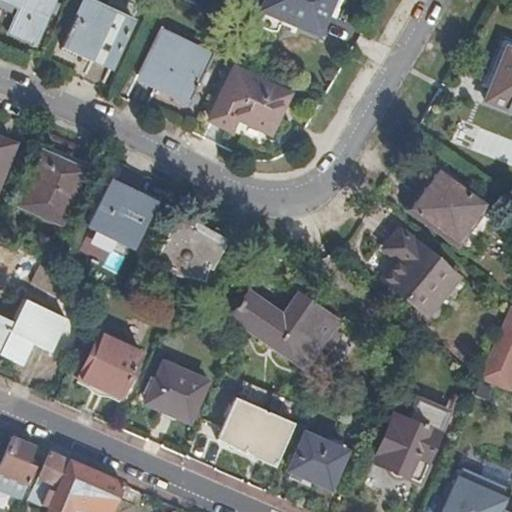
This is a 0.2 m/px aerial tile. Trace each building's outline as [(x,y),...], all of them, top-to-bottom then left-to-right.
[(54,0),(0,0),(21,9),(10,37),(36,47),(54,0)] [(267,0),(262,14),(319,38),(334,0),(267,0)] [(133,24),(84,2),(62,50),(93,65),(94,64),(111,71),(133,24)] [(214,57),(160,32),(138,77),(193,103),(214,57)] [(511,53),(511,43),(503,40),(485,86),(492,89),(496,77),(502,79),(511,53)] [(492,89),(487,103),(486,104),(494,108),(511,114),(511,53),(502,79),(496,77),(492,89)] [(289,97),(235,72),(211,123),(231,133),(237,121),(270,136),(289,97)] [(14,147),(0,141),(0,182),(14,147)] [(88,174),(43,154),(19,208),(38,217),(41,221),(45,225),(50,227),(58,225),(65,228),(88,174)] [(486,208),(438,173),(409,213),(458,248),(486,208)] [(121,193),(110,187),(88,230),(133,252),(155,207),(121,190),(121,193)] [(187,217),(180,213),(153,268),(173,278),(205,286),(209,270),(212,271),(224,247),(192,231),(196,222),(187,217)] [(457,281),(399,233),(384,252),(399,264),(383,284),(425,319),(457,281)] [(282,322),(244,296),(229,318),(302,370),(318,347),(328,354),(343,333),(297,301),(282,322)] [(10,325),(8,324),(0,343),(0,359),(14,366),(25,344),(49,356),(65,323),(21,302),(10,325)] [(509,393),(511,385),(511,304),(509,303),(475,378),(509,393)] [(0,343),(8,324),(0,320),(0,343)] [(139,358),(97,338),(78,379),(120,399),(139,358)] [(205,386),(162,368),(145,407),(188,426),(205,386)] [(372,467),(418,486),(448,416),(417,402),(407,424),(392,418),(372,467)] [(345,456),(302,438),(286,475),(328,494),(345,456)] [(41,472),(49,455),(33,448),(12,440),(0,469),(0,493),(5,495),(12,493),(16,483),(26,487),(28,488),(36,470),(41,472)] [(96,511),(110,511),(122,487),(49,455),(41,472),(38,481),(50,486),(61,485),(56,498),(49,495),(43,509),(50,511),(86,511),(87,511),(96,511)] [(416,486),(418,486),(372,467),(366,480),(411,500),(416,486)] [(22,497),(26,487),(16,483),(12,493),(22,497)]
